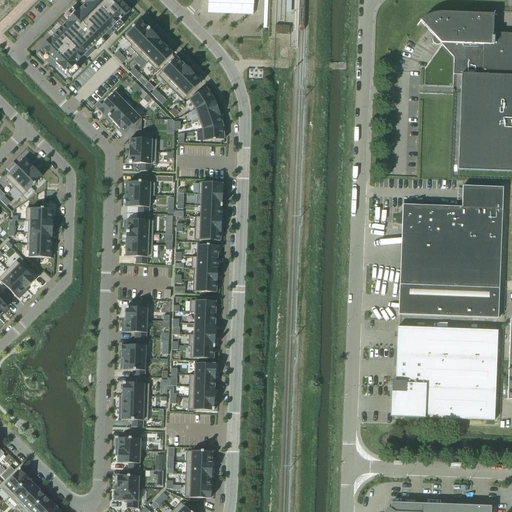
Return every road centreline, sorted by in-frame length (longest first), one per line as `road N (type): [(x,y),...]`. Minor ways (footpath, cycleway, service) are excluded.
road 1 (residential): [(82,510),(97,487),(109,157),(16,51),(64,0)]
road 2 (tertiary): [(227,511),(244,115),(220,53),(166,0)]
road 3 (unclassified): [(349,467),(365,0)]
road 4 (residential): [(0,345),(66,274),(68,173),(26,130)]
road 5 (unclassified): [(511,471),(349,467)]
